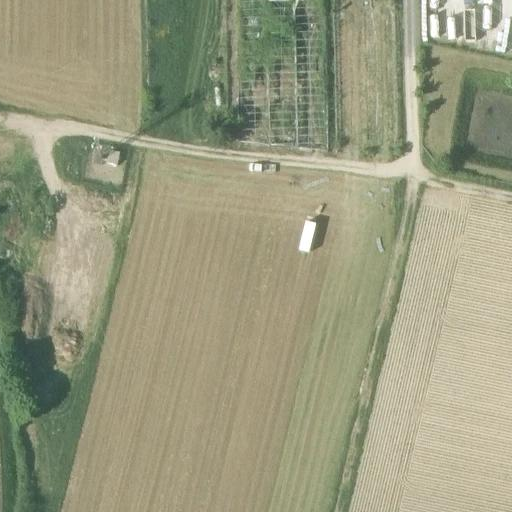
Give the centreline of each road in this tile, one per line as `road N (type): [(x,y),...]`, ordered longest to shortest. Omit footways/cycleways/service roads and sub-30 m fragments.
road 1 (track): [(415,175),(0,115)]
road 2 (track): [(411,0),(415,175),(511,195)]
